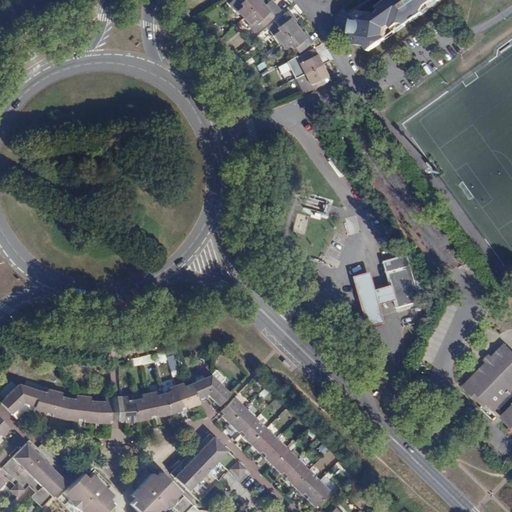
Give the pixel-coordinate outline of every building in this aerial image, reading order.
[(238,11),(244,17),(261,2),(259,0),(239,0),(242,2),(239,5),(242,8),(238,11)] [(438,0),(440,2),(443,0),(388,0),(377,8),(380,12),(378,13),(359,11),(349,18),(354,25),(353,31),(346,35),(354,45),(366,47),(370,53),(387,40),(385,36),(386,29),(390,26),(393,30),(400,25),(404,24),(406,27),(423,14),(422,12),(424,8),(433,1),(436,0),(438,0)] [(423,14),(440,2),(438,0),(436,0),(433,1),(424,8),(422,12),(423,14)] [(266,28),(272,23),(270,20),(277,14),(275,11),(270,5),(267,8),(265,6),(261,2),(244,17),(251,25),(255,21),(258,24),(260,22),(266,28)] [(278,8),(273,3),(270,5),(275,11),(278,8)] [(287,14),(293,21),(295,19),(290,12),(287,14)] [(274,36),(279,43),(298,28),(293,21),(287,14),(275,23),(279,27),(277,29),(279,32),(274,36)] [(259,34),(266,28),(260,22),(258,24),(255,21),(251,25),(259,34)] [(268,29),(274,36),(279,32),(277,29),(279,27),(275,23),(268,29)] [(396,34),(406,27),(404,24),(400,25),(393,30),(396,34)] [(294,48),(299,53),(311,43),(305,36),(298,28),(279,43),(285,50),(290,47),(292,50),(294,48)] [(305,36),(311,43),(313,41),(307,34),(305,36)] [(219,40),(211,47),(226,62),(234,55),(219,40)] [(296,68),(300,76),(322,65),(318,57),(317,55),(315,50),(299,58),(303,65),(296,68)] [(235,55),(234,55),(226,62),(238,74),(254,62),(251,58),(243,64),(235,55)] [(303,65),(299,58),(298,59),(297,55),(287,62),(295,78),(300,76),(296,68),(303,65)] [(329,83),(331,83),(322,65),(300,76),(295,78),(293,79),(301,95),(328,82),(329,83)] [(386,260),(392,283),(396,299),(398,306),(421,300),(419,290),(425,288),(422,276),(416,278),(409,254),(386,260)] [(396,299),(392,283),(385,286),(378,287),(373,270),(357,274),(371,325),(387,321),(382,302),(389,300),(396,299)] [(511,350),(507,345),(494,358),(487,365),(466,387),(484,404),(487,401),(496,409),(500,406),(505,401),(511,407),(511,408),(507,414),(504,417),(511,424),(511,350)] [(487,365),(494,358),(491,355),(484,362),(487,365)] [(211,375),(220,385),(226,379),(216,370),(211,375)] [(207,396),(211,375),(191,384),(197,399),(207,396)] [(219,405),(230,394),(220,385),(211,375),(207,396),(219,405)] [(263,381),(256,375),(250,381),(256,388),(263,381)] [(183,383),(176,385),(183,407),(186,406),(187,408),(199,404),(197,399),(191,384),(185,386),(183,383)] [(23,404),(18,385),(0,402),(0,403),(11,415),(23,404)] [(40,391),(18,385),(23,404),(33,406),(32,412),(34,413),(40,391)] [(170,392),(163,394),(169,415),(181,410),(181,408),(183,407),(176,385),(169,388),(170,392)] [(47,393),(40,391),(34,413),(44,415),(45,413),(50,414),(55,391),(48,389),(47,393)] [(62,392),(55,391),(50,414),(50,417),(65,420),(68,397),(62,396),(62,392)] [(155,391),(147,393),(152,416),(156,415),(157,418),(169,415),(163,394),(156,395),(155,391)] [(142,398),(134,399),(137,422),(150,419),(150,416),(152,416),(147,393),(141,394),(142,398)] [(68,397),(65,420),(77,421),(77,418),(81,418),(83,396),(76,395),(76,399),(68,397)] [(83,422),(97,423),(97,401),(91,400),(91,397),(83,396),(81,418),(83,418),(83,422)] [(127,397),(119,397),(121,419),(124,419),(124,422),(137,422),(134,399),(127,400),(127,397)] [(97,401),(97,423),(109,423),(109,420),(113,420),(112,398),(104,398),(104,401),(97,401)] [(244,408),(234,398),(221,411),(224,414),(221,417),(229,424),(244,408)] [(511,407),(505,401),(500,406),(507,414),(511,408),(511,407)] [(23,404),(11,415),(16,420),(25,411),(23,404)] [(33,406),(23,404),(25,411),(28,412),(31,413),(32,412),(33,406)] [(255,419),(244,408),(229,424),(238,433),(240,430),(242,432),(255,419)] [(10,428),(0,418),(0,435),(1,437),(10,428)] [(266,429),(255,419),(242,432),(245,435),(243,438),(250,445),(266,429)] [(276,439),(266,429),(250,445),(259,453),(261,451),(263,453),(276,439)] [(209,433),(170,474),(188,491),(227,451),(209,433)] [(287,450),(276,439),(263,453),(266,456),(264,458),(272,465),(287,450)] [(29,440),(1,468),(11,478),(21,488),(15,494),(18,497),(29,486),(36,493),(31,497),(32,498),(42,507),(69,479),(67,477),(70,475),(62,467),(60,466),(58,468),(40,451),(43,449),(40,446),(37,448),(29,440)] [(42,443),(40,446),(43,449),(40,451),(58,468),(60,466),(62,467),(64,465),(42,443)] [(287,450),(272,465),(280,474),(282,472),(284,474),(298,460),(287,450)] [(285,478),(293,486),(308,470),(298,460),(284,474),(287,476),(285,478)] [(247,469),(238,461),(230,469),(239,477),(247,469)] [(305,495),(319,481),(308,470),(293,486),(301,494),(303,493),(305,495)] [(160,473),(157,475),(156,477),(152,473),(135,491),(141,497),(137,501),(135,499),(130,504),(138,511),(187,511),(194,506),(160,473)] [(81,474),(63,493),(69,500),(68,501),(72,507),(78,511),(79,510),(81,511),(105,511),(113,505),(108,499),(106,502),(102,498),(108,492),(91,474),(86,479),(81,474)] [(21,488),(11,478),(10,480),(15,485),(11,490),(15,494),(21,488)] [(330,491),(319,481),(305,495),(308,498),(307,499),(314,507),(316,505),(330,491)] [(141,497),(135,491),(131,495),(135,499),(137,501),(141,497)] [(106,502),(108,499),(112,495),(108,492),(102,498),(106,502)]
